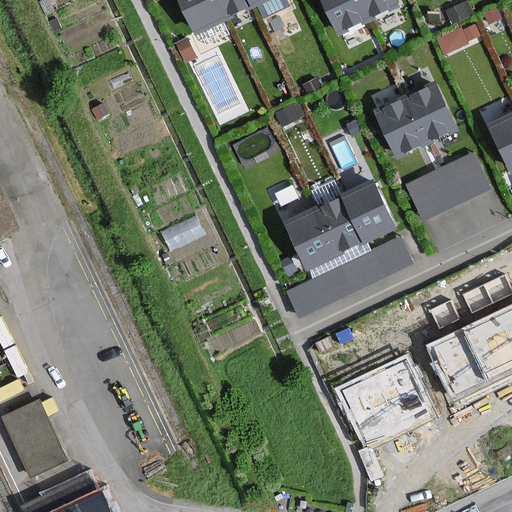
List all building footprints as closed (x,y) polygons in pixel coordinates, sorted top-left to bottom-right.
[(224,16),(225,16),(250,4),(253,3),(258,0),(180,0),(194,30),(224,16)] [(398,2),(397,0),(323,0),(338,30),(398,2)] [(470,0),(468,0),(448,9),(454,23),(476,13),(470,0)] [(499,6),(486,12),(491,24),(504,17),(499,6)] [(191,36),(179,41),(188,62),(200,57),(191,36)] [(320,76),(305,82),(309,93),(325,86),(320,76)] [(456,127),(437,86),(377,113),(397,155),(409,149),(442,134),(456,127)] [(301,100),(277,111),(284,125),(308,115),(301,100)] [(511,115),(489,126),(510,169),(511,168),(511,115)] [(361,118),(349,123),(355,136),(367,131),(361,118)] [(489,188),(473,154),(409,185),(425,218),(489,188)] [(0,234),(21,224),(0,180),(0,234)] [(374,182),(342,197),(317,209),(287,223),(307,267),(322,260),(336,253),(338,252),(351,246),(362,241),(366,239),(380,232),(395,225),(374,182)] [(412,262),(400,237),(289,291),(301,316),(412,262)] [(44,402),(9,416),(35,476),(70,461),(44,402)] [(57,511),(114,511),(113,510),(104,490),(57,511)]
